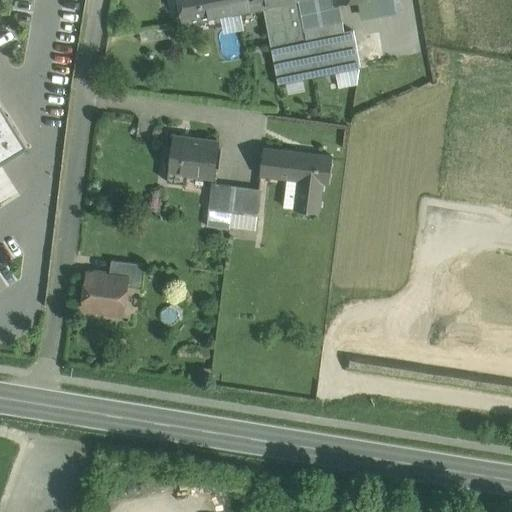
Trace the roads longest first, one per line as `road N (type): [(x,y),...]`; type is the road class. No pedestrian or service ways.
road 1 (secondary): [(511,479),(0,396)]
road 2 (residential): [(100,0),(52,343)]
